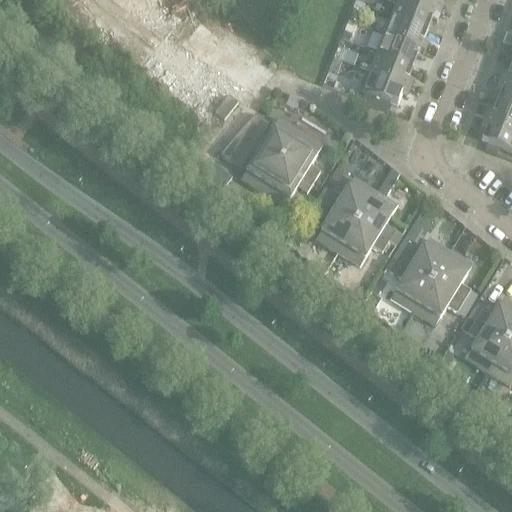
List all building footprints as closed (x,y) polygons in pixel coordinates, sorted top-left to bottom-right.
[(26,0),(24,2),(39,16),(55,0),(26,0)] [(55,0),(39,16),(56,33),(89,0),(55,0)] [(440,16),(399,0),(398,0),(391,19),(428,33),(432,23),(437,25),(440,16)] [(441,0),(399,0),(440,16),(444,8),(439,6),(441,0)] [(174,4),(169,10),(177,16),(185,7),(177,1),(174,4)] [(126,5),(91,40),(108,57),(136,29),(137,29),(143,23),(143,22),(126,5)] [(185,7),(177,16),(185,23),(190,17),(192,13),(185,7)] [(354,12),(349,24),(357,27),(362,15),(354,12)] [(428,33),(391,19),(384,38),(425,54),(429,46),(424,44),(428,33)] [(357,27),(349,24),(344,35),(352,39),(357,27)] [(206,30),(201,36),(209,42),(217,33),(209,27),(206,30)] [(136,29),(108,57),(122,71),(150,43),(149,42),(137,29),(136,29)] [(217,33),(209,42),(217,49),(222,43),(224,39),(217,33)] [(150,43),(122,71),(137,85),(165,58),(172,52),(172,51),(157,37),(156,36),(149,42),(150,43)] [(425,54),(384,38),(376,57),(413,71),(417,60),(422,62),(425,54)] [(338,50),(334,62),(342,65),(347,53),(338,50)] [(238,56),(233,62),(241,68),(249,59),(241,53),(238,56)] [(413,71),(376,57),(369,75),(410,92),(413,84),(408,82),(413,71)] [(165,58),(137,85),(151,100),(179,72),(178,71),(165,58)] [(249,59),(241,68),(249,74),(253,69),(256,65),(249,59)] [(342,65),(334,62),(329,73),(337,77),(342,65)] [(179,72),(151,100),(165,114),(200,80),(186,65),(185,65),(178,71),(179,72)] [(503,75),(499,84),(511,88),(511,66),(511,67),(508,77),(503,75)] [(410,92),(369,75),(361,95),(365,97),(390,107),(397,110),(402,98),(407,100),(410,92)] [(200,80),(165,114),(180,129),(214,94),(200,80)] [(511,88),(499,84),(496,92),(501,94),(497,105),(511,110),(511,88)] [(214,94),(180,129),(197,146),(231,111),(241,101),(225,85),(215,95),(214,94)] [(365,97),(362,105),(388,115),(390,107),(365,97)] [(488,113),(484,122),(511,132),(511,110),(497,105),(493,115),(488,113)] [(254,119),(238,139),(282,166),(301,136),(278,122),(266,142),(261,139),(268,128),(254,119)] [(511,132),(484,122),(481,130),(486,132),(481,144),(511,155),(511,132)] [(301,136),(282,166),(313,186),(320,175),(310,169),(323,150),(301,136)] [(241,183),(263,197),(282,166),(238,139),(221,159),(241,171),(248,160),(253,163),(241,183)] [(212,165),(202,178),(221,194),(231,181),(212,165)] [(282,166),(263,197),(285,211),(297,191),(307,197),(313,186),(282,166)] [(390,172),(376,196),(385,201),(400,178),(390,172)] [(331,196),(325,207),(357,226),(376,196),(353,182),(341,202),(331,196)] [(376,196),(357,226),(389,246),(395,235),(386,229),(398,209),(385,201),(376,196)] [(315,243),(338,257),(357,226),(325,207),(318,217),(328,223),(315,243)] [(357,226),(338,257),(360,271),(372,251),(382,257),(389,246),(357,226)] [(395,235),(389,246),(395,250),(402,239),(395,235)] [(409,235),(403,245),(414,252),(420,242),(409,235)] [(406,256),(400,266),(431,286),(450,255),(428,242),(416,262),(406,256)] [(450,255),(431,286),(463,306),(470,295),(460,289),(473,269),(450,255)] [(393,262),(386,273),(393,277),(400,266),(393,262)] [(390,303),(413,317),(431,286),(400,266),(393,277),(403,283),(390,303)] [(431,286),(413,317),(435,331),(447,311),(457,317),(463,306),(431,286)] [(470,295),(463,306),(470,310),(477,299),(470,295)] [(369,300),(364,308),(374,314),(379,306),(369,300)] [(481,316),(475,326),(507,346),(511,337),(511,306),(503,302),(491,321),(481,316)] [(463,306),(457,317),(463,321),(470,310),(463,306)] [(474,311),(468,322),(475,326),(481,316),(474,311)] [(468,322),(461,333),(468,337),(475,326),(468,322)] [(465,363),(488,377),(507,346),(475,326),(468,337),(478,343),(465,363)] [(511,349),(507,346),(488,377),(510,390),(511,387),(511,349)]
